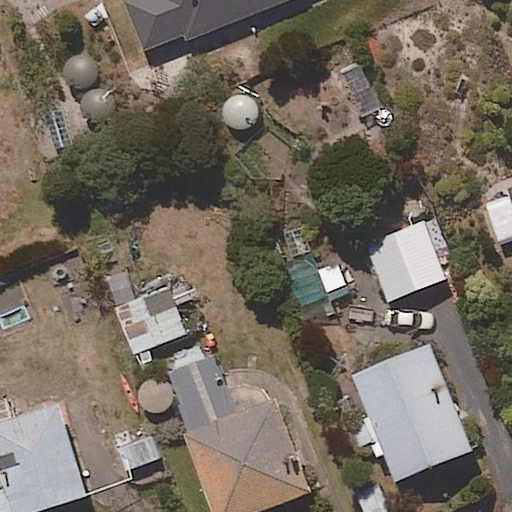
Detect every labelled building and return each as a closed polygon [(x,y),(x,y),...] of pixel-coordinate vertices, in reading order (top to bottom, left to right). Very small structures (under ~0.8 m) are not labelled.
[(141,0),(128,6),(150,60),(298,0),(141,0)] [(511,244),(511,200),(510,196),(487,204),(503,248),(511,244)] [(449,287),(423,226),(369,248),(395,310),(449,287)] [(190,337),(172,292),(121,311),(138,357),(190,337)] [(375,423),(357,431),(367,455),(375,451),(382,468),(392,463),(405,496),(480,464),(434,354),(359,385),(375,423)] [(218,362),(173,379),(224,511),(293,511),(317,503),(273,387),(233,402),(218,362)] [(0,511),(73,511),(94,505),(65,413),(22,426),(15,406),(0,411),(0,465),(0,466),(0,465),(0,511)] [(163,461),(148,420),(117,432),(132,473),(163,461)] [(391,511),(382,493),(361,503),(365,511),(391,511)]
